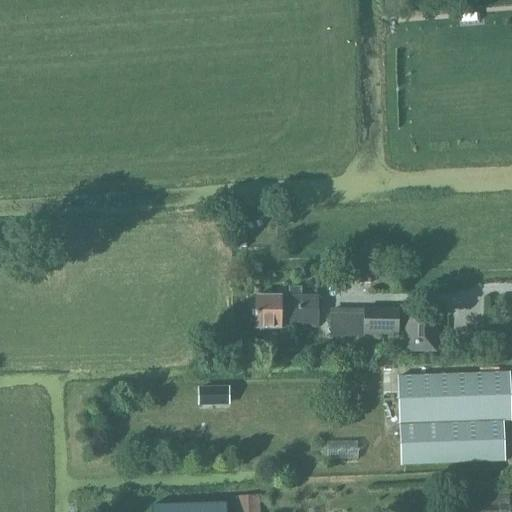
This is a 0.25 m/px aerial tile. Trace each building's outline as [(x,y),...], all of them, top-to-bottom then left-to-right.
[(230,248),(246,248),(246,238),(230,238),(230,248)] [(359,269),(359,284),(371,283),(371,268),(359,269)] [(287,297),(255,297),(254,328),(280,329),(280,322),(317,323),(317,298),(300,297),(300,289),(288,289),(287,297)] [(330,336),(352,336),(352,334),(396,335),(396,308),(366,308),(366,315),(330,314),(330,336)] [(433,357),(434,317),(408,316),(407,356),(433,357)] [(399,376),(400,423),(504,420),(510,419),(509,372),(399,376)] [(198,388),(199,406),(230,405),(229,387),(198,388)] [(506,461),(504,420),(400,423),(402,464),(506,461)] [(319,459),(351,460),(351,445),(320,444),(319,459)] [(452,505),(452,511),(511,511),(511,504),(510,504),(510,494),(460,495),(460,505),(452,505)] [(234,497),(235,511),(259,511),(259,496),(234,497)] [(153,505),(152,506),(152,511),(226,511),(227,504),(226,503),(153,505)]
